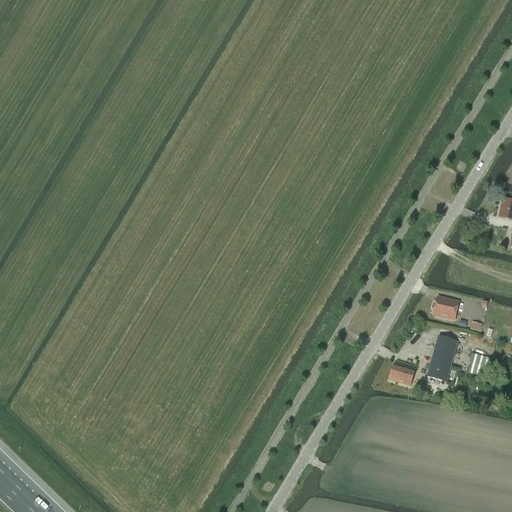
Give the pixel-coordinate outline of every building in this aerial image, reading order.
[(511,201),(503,199),(499,219),(511,221),(511,201)] [(437,304),(435,303),(433,304),(432,309),(433,310),(442,312),(441,317),(442,319),(446,320),(447,319),(455,320),(459,304),(438,299),(437,304)] [(473,323),(471,330),(480,332),(482,326),(473,323)] [(447,383),(454,357),(435,352),(427,378),(447,383)] [(491,360),(472,355),(469,364),(471,364),(469,374),(486,379),(491,360)] [(390,381),(410,387),(415,371),(395,365),(390,381)]
